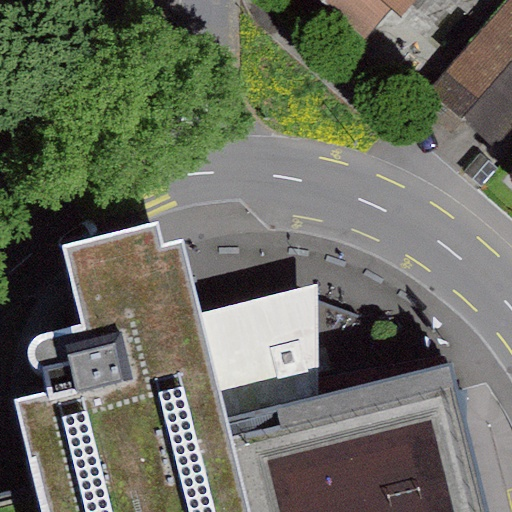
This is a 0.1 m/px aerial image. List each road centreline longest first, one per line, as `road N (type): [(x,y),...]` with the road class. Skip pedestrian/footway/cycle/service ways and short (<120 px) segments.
road 1 (unclassified): [(202,171),(318,184),(391,212),(445,247),(511,308)]
road 2 (unclassified): [(0,283),(50,234),(143,186),(202,171)]
road 3 (residential): [(212,0),(202,171)]
